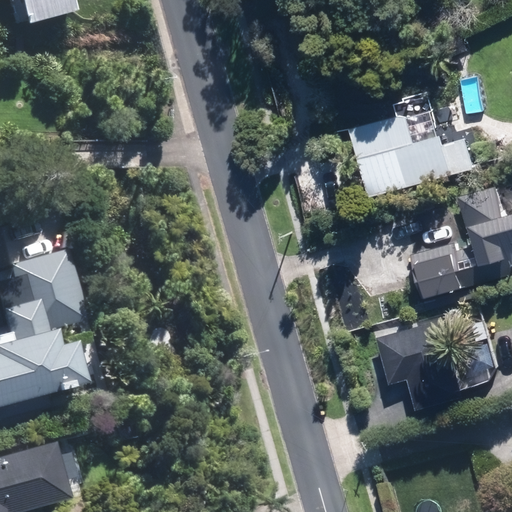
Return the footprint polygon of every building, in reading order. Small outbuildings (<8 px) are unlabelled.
[(12,0),(19,25),(74,12),(70,0),(12,0)] [(407,110),(356,123),(374,196),(478,170),(468,130),(442,137),(431,91),(403,98),(407,110)] [(511,273),(511,197),(509,185),(463,196),(473,242),(414,255),(423,293),(511,273)] [(0,343),(0,408),(77,386),(65,345),(52,349),(48,332),(83,322),(62,251),(0,268),(0,318),(7,342),(0,343)] [(466,395),(443,316),(381,334),(395,381),(411,377),(420,408),(466,395)] [(46,444),(0,457),(0,511),(14,511),(61,499),(46,444)]
